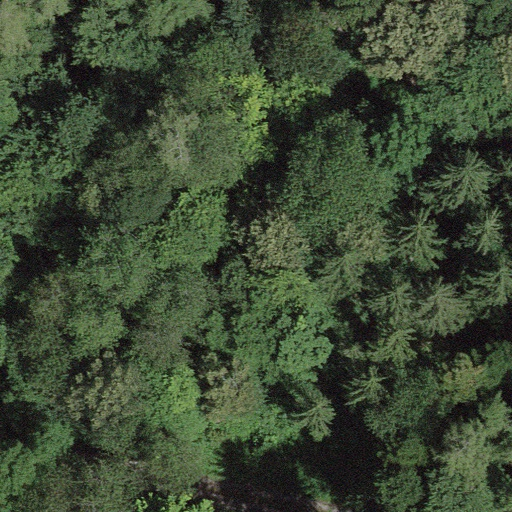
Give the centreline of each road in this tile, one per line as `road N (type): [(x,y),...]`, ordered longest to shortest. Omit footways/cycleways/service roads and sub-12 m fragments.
road 1 (track): [(0,443),(329,511)]
road 2 (track): [(304,0),(511,140)]
